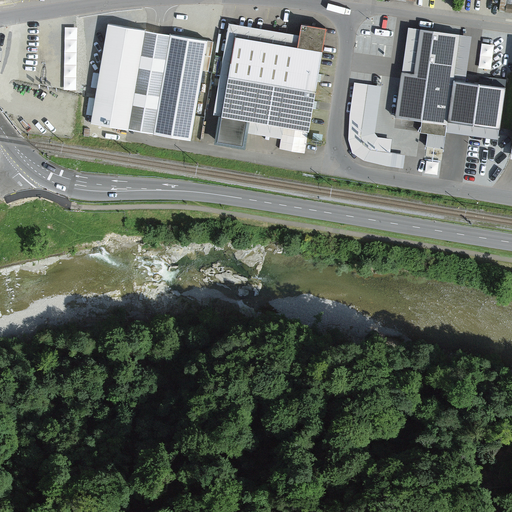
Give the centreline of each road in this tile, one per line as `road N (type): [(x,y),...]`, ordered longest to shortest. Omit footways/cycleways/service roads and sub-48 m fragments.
road 1 (primary): [(31,163),(78,184),(209,193),(511,242)]
road 2 (residential): [(349,8),(335,136),(342,160),(511,196)]
road 3 (residential): [(349,8),(511,29)]
road 4 (residential): [(1,17),(127,0)]
